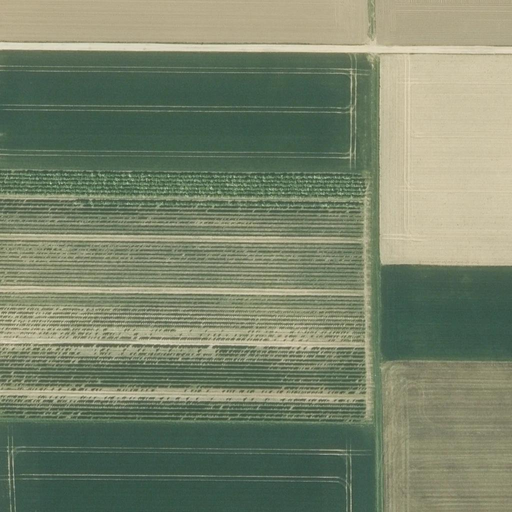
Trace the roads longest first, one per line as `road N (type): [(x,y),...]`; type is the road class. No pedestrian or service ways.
road 1 (track): [(380,511),(371,0)]
road 2 (track): [(511,50),(0,46)]
